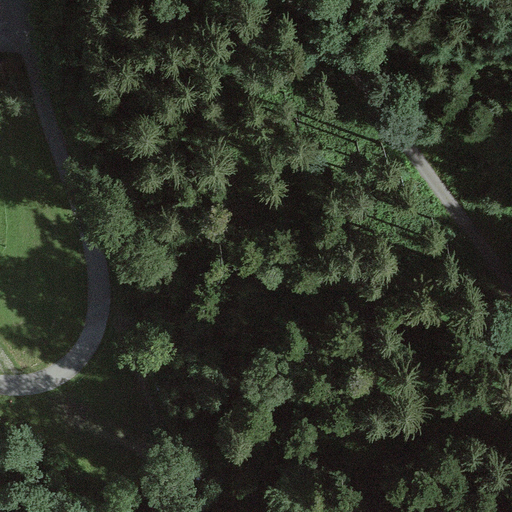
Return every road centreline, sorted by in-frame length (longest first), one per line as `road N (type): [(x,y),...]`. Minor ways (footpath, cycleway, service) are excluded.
road 1 (residential): [(0,384),(36,385),(75,363),(100,323),(102,291),(44,109),(21,0)]
road 2 (track): [(511,286),(299,0)]
